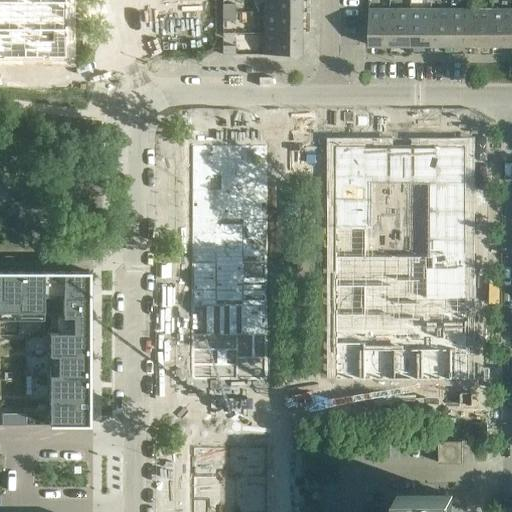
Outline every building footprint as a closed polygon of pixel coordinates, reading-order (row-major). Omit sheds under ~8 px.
[(63,0),(0,0),(0,52),(64,52),(63,0)] [(153,15),(152,0),(129,0),(129,15),(153,15)] [(300,0),(264,0),(264,12),(300,12),(300,0)] [(222,3),(222,11),(235,11),(235,3),(222,3)] [(511,8),(493,9),(493,45),(511,44),(511,8)] [(390,9),(369,9),(369,44),(390,45),(390,9)] [(411,9),(390,9),(390,45),(411,45),(411,9)] [(411,9),(411,45),(431,45),(431,9),(411,9)] [(452,9),(431,9),(431,45),(452,45),(452,9)] [(472,9),(452,9),(452,45),(472,45),(472,9)] [(472,9),(472,45),(493,45),(493,9),(472,9)] [(222,11),(222,20),(235,20),(235,11),(222,11)] [(300,12),(264,12),(264,33),(300,33),(300,12)] [(264,33),(264,53),(300,53),(300,33),(264,33)] [(222,45),(222,54),(235,54),(235,45),(222,45)] [(267,145),(191,145),(191,380),(267,380),(267,145)] [(467,145),(336,145),(336,379),(467,379),(467,145)] [(0,318),(19,319),(19,271),(0,270),(0,318)] [(42,319),(42,271),(19,271),(19,319),(42,319)] [(89,271),(42,271),(42,319),(43,319),(43,296),(62,296),(62,295),(89,295),(89,271)] [(89,334),(89,295),(62,295),(62,296),(62,314),(62,332),(57,332),(47,332),(47,334),(89,334)] [(89,354),(89,334),(47,334),(47,354),(89,354)] [(89,376),(89,354),(47,354),(47,376),(89,376)] [(89,400),(89,376),(47,376),(47,400),(89,400)] [(89,425),(89,400),(47,400),(47,401),(49,401),(49,425),(89,425)] [(463,440),(439,440),(439,461),(462,462),(463,440)] [(191,446),(191,511),(266,511),(267,446),(191,446)] [(398,507),(381,507),(381,511),(462,511),(462,507),(452,507),(452,494),(398,494),(398,507)]
